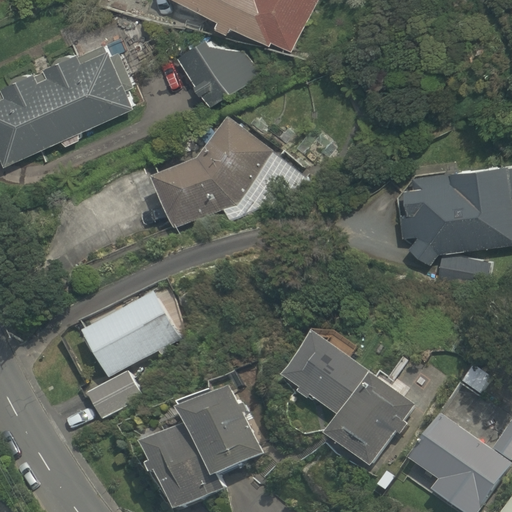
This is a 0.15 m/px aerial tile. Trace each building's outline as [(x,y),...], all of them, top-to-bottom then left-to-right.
[(192,0),(292,55),(322,0),(192,0)] [(260,86),(237,42),(190,66),(212,110),(260,86)] [(118,51),(0,96),(0,141),(10,168),(143,117),(118,51)] [(284,151),(246,121),(215,164),(163,185),(180,227),(243,202),(284,151)] [(511,171),(421,174),(421,185),(416,186),(416,220),(404,221),(404,241),(427,241),(422,247),(439,263),(452,250),(511,247),(511,171)] [(159,288),(90,327),(118,376),(187,337),(159,288)] [(421,408),(324,339),(292,384),(351,426),(340,442),(378,469),(421,408)] [(499,373),(478,363),(466,387),(487,398),(499,373)] [(134,374),(96,394),(109,418),(147,398),(134,374)] [(268,448),(236,383),(189,406),(194,417),(148,440),(182,510),(228,487),(221,472),(268,448)] [(511,494),(511,460),(453,419),(422,464),(450,483),(441,495),(466,511),(489,511),(499,498),(506,503),(511,494)]
